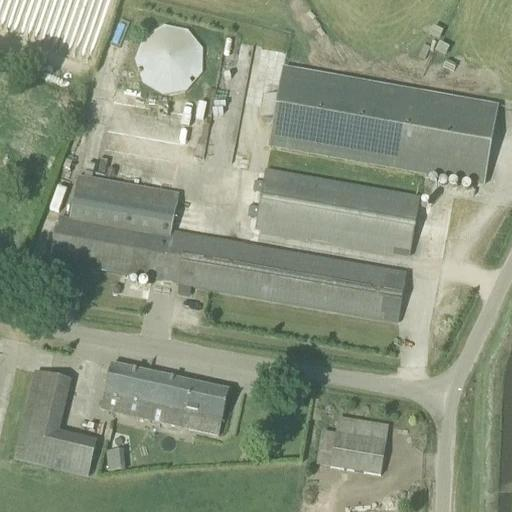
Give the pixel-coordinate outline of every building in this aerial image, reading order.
[(199,77),(197,29),(139,31),(141,67),(142,92),(189,90),(189,77),(199,77)] [(269,149),(425,176),(484,187),(497,110),(283,71),(269,149)] [(254,230),(410,258),(420,203),(264,175),(254,230)] [(49,264),(150,281),(398,325),(406,277),(172,236),(179,196),(77,178),(69,221),(59,219),(57,229),(55,228),(49,264)] [(262,184),(254,183),(252,192),(261,193),(262,184)] [(249,208),(247,216),(256,218),(258,209),(249,208)] [(177,295),(189,297),(190,288),(179,286),(177,295)] [(221,427),(228,394),(110,367),(100,412),(218,438),(221,427)] [(68,474),(88,479),(96,443),(77,438),(68,474)] [(335,438),(333,451),(330,471),(381,479),(386,445),(335,438)] [(122,452),(108,452),(109,472),(122,472),(122,452)] [(327,511),(333,489),(306,483),(300,511),(327,511)]
